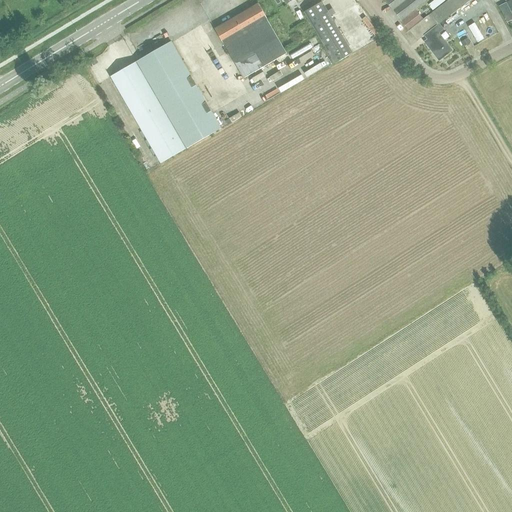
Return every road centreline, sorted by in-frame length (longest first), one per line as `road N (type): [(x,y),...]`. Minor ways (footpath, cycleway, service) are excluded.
road 1 (residential): [(511,50),(437,80),(420,72),(364,0)]
road 2 (tertiary): [(0,86),(142,0)]
